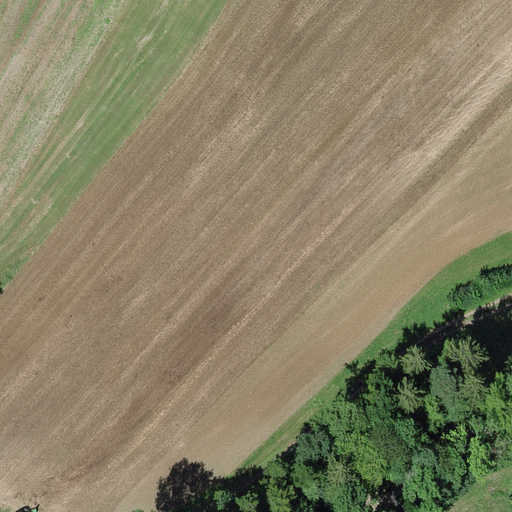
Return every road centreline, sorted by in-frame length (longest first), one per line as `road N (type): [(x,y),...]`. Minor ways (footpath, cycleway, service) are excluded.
road 1 (track): [(511,295),(365,367),(241,472),(175,511)]
road 2 (track): [(511,386),(374,511)]
